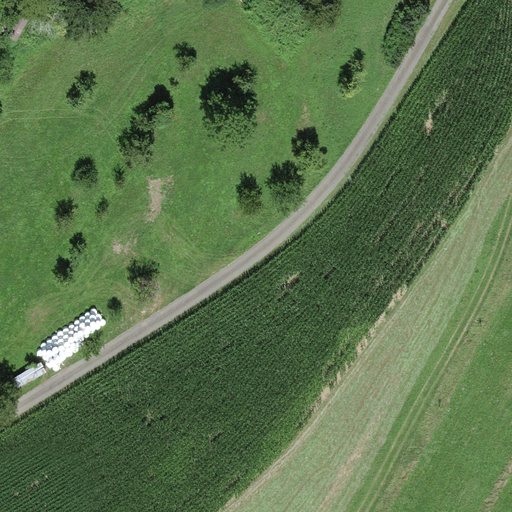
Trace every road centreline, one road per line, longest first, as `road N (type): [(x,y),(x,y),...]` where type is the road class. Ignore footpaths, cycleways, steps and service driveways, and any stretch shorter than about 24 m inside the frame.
road 1 (track): [(0,417),(297,229),(389,102),(443,0)]
road 2 (track): [(360,511),(422,411),(497,259),(511,209)]
